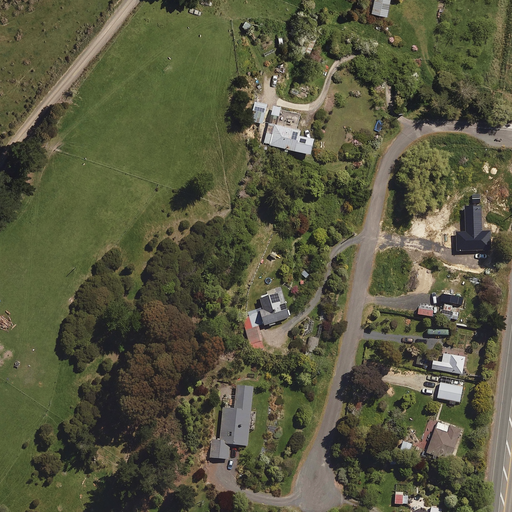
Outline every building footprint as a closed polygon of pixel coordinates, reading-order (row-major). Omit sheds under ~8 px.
[(388,0),(373,0),(371,13),(386,15),(388,0)] [(277,124),(280,111),(279,110),(272,108),(260,105),(257,118),(269,121),(266,133),(263,144),(309,156),(313,141),(298,137),(300,129),(277,124)] [(451,240),(443,239),(441,249),(449,251),(451,240)] [(463,258),(445,251),(440,265),(458,271),(463,258)] [(450,284),(442,282),(440,290),(448,292),(450,284)] [(260,299),(263,308),(243,317),(252,349),(264,345),(259,327),(289,319),(281,292),(260,299)] [(458,308),(442,305),(439,319),(455,322),(458,308)] [(319,339),(309,337),(305,359),(315,361),(319,339)] [(462,375),(465,358),(443,354),(442,363),(433,361),(431,369),(462,375)] [(463,387),(440,383),(437,399),(460,403),(463,387)] [(230,445),(248,446),(249,430),(254,430),(256,412),(251,411),(253,388),(236,386),(236,396),(224,395),(220,440),(212,440),(211,458),(229,460),(230,445)] [(450,461),(460,430),(450,427),(437,423),(428,454),(450,461)] [(412,443),(402,442),(400,451),(410,452),(412,443)] [(409,496),(395,496),(395,505),(408,506),(409,496)]
